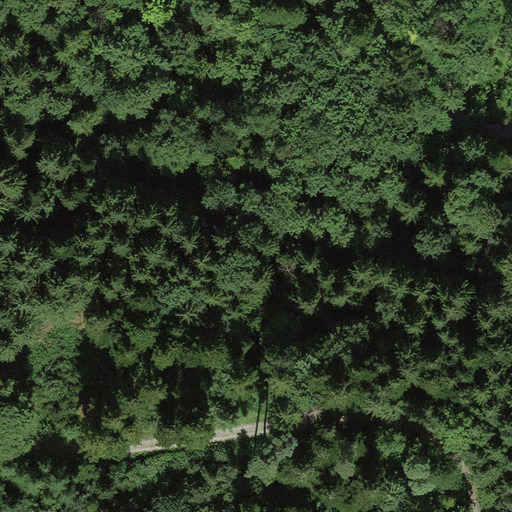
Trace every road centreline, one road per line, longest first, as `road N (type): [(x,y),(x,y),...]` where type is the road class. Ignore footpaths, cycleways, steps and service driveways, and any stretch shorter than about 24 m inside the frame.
road 1 (track): [(0,98),(250,209),(511,279)]
road 2 (track): [(0,420),(51,436),(384,403),(434,421),(463,464),(474,511)]
